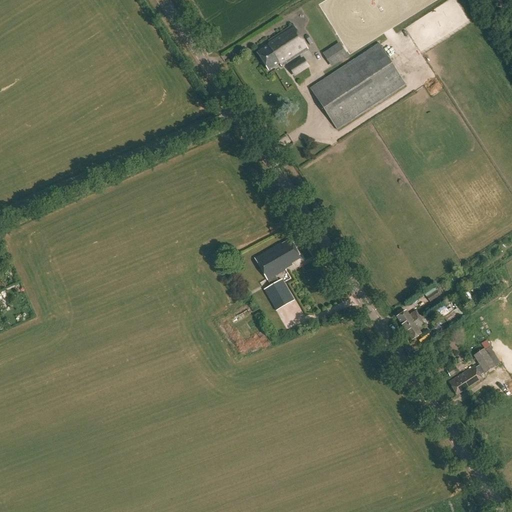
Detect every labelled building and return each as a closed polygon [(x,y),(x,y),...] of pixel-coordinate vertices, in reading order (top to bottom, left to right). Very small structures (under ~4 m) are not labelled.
[(281,68),(307,51),(292,28),(268,42),(267,49),(258,55),(269,73),(279,66),(281,68)] [(330,65),(347,54),(339,41),(322,51),(330,65)] [(337,130),(406,85),(379,43),(310,88),(337,130)] [(288,68),(294,78),(310,68),(303,58),(288,68)] [(264,290),(273,305),(276,311),(294,301),(282,280),(279,281),(276,276),(286,270),(286,269),(293,265),(292,264),(301,258),(290,240),(282,245),(281,243),(255,259),(271,286),(264,290)] [(424,294),(430,303),(443,294),(440,289),(439,290),(437,291),(434,287),(424,294)] [(444,305),(432,313),(438,321),(444,318),(449,326),(466,315),(463,309),(458,312),(456,309),(449,313),(444,305)] [(397,318),(404,329),(422,318),(421,316),(419,318),(415,312),(408,316),(406,312),(397,318)] [(422,318),(404,329),(411,341),(421,335),(418,331),(425,326),(421,321),(423,319),(422,318)] [(484,336),(479,340),(484,349),(490,346),(484,336)] [(490,348),(484,352),(483,349),(473,356),(477,363),(479,366),(475,369),(474,368),(449,384),(456,397),(482,381),(480,377),(484,374),(484,375),(495,368),(494,368),(500,364),(490,348)] [(454,368),(447,372),(450,377),(457,373),(454,368)]
